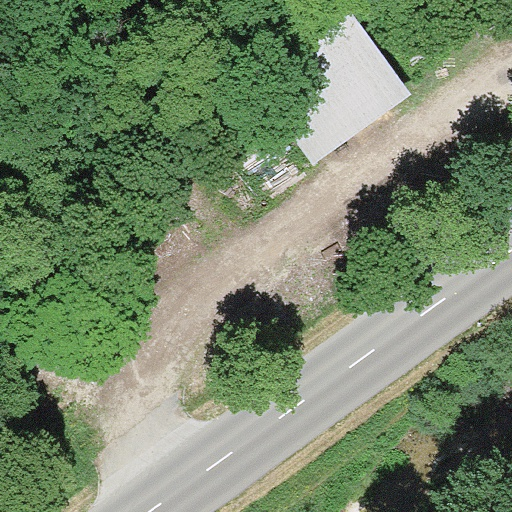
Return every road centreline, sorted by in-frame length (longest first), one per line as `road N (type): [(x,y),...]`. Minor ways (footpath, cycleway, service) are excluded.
road 1 (track): [(183,491),(124,364),(408,114),(511,49)]
road 2 (secondary): [(511,253),(154,511)]
